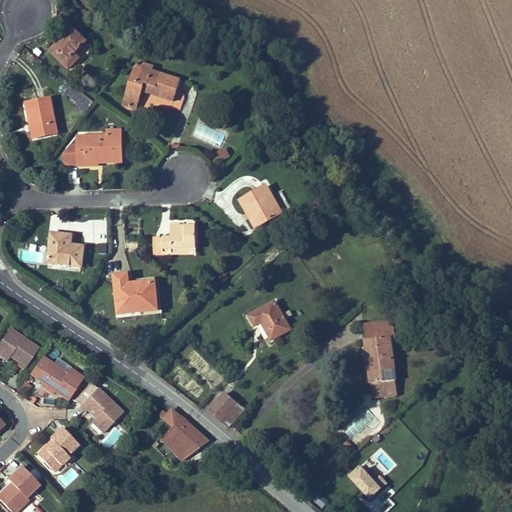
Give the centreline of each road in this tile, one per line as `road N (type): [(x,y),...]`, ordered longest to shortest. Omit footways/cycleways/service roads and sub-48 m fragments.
road 1 (tertiary): [(305,511),(145,380),(0,281)]
road 2 (residential): [(182,179),(153,196),(10,198)]
